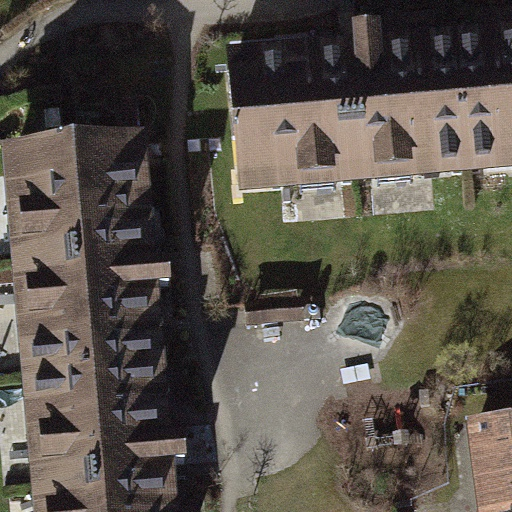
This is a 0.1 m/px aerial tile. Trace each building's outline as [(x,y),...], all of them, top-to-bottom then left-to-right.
[(358,58),(232,69),(243,187),(304,181),(304,174),(326,172),(326,179),(383,174),(382,167),(405,165),(405,172),(465,166),(456,49),(378,57),(376,34),(356,35),(358,58)] [(511,44),(456,49),(465,166),(511,162),(511,44)] [(30,317),(35,377),(153,367),(146,291),(169,289),(167,267),(142,270),(131,145),(15,155),(21,216),(28,216),(30,238),(23,238),(28,294),(35,294),(37,316),(30,317)] [(165,511),(161,466),(184,464),(182,442),(159,444),(153,367),(35,377),(41,439),(47,438),(49,460),(43,461),(47,511),(165,511)] [(511,418),(479,422),(484,474),(511,499),(511,418)]
